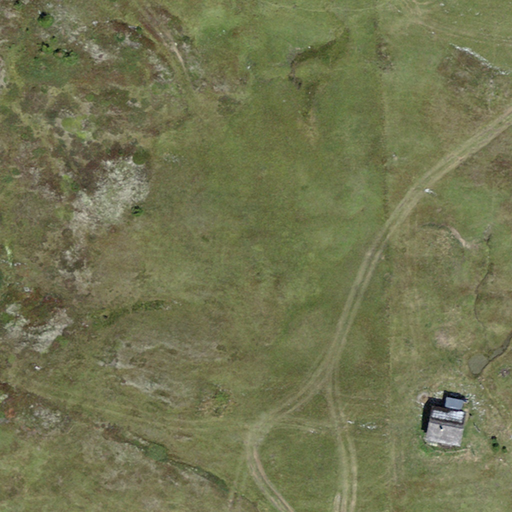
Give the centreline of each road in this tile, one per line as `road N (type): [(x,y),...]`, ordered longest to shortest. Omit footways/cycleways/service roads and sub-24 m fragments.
road 1 (track): [(511,114),(425,181),(389,228),(356,301)]
road 2 (track): [(285,511),(253,465),(254,436),(269,416),(302,411),(355,430),(399,418)]
road 3 (track): [(269,416),(330,348),(356,301)]
